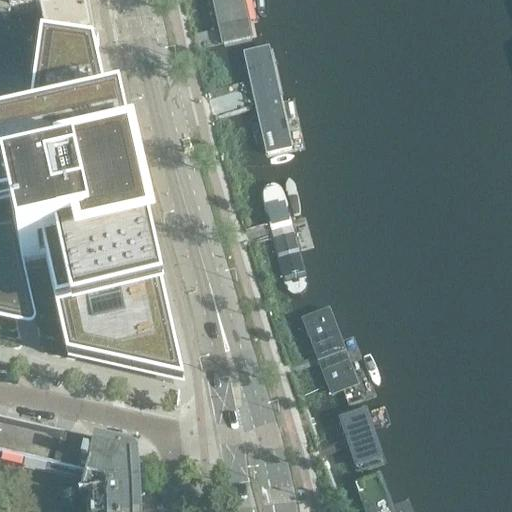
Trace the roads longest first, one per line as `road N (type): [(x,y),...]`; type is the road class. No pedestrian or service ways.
road 1 (secondary): [(122,0),(229,432)]
road 2 (secondary): [(264,424),(182,156),(146,0)]
road 3 (residential): [(0,392),(169,434)]
